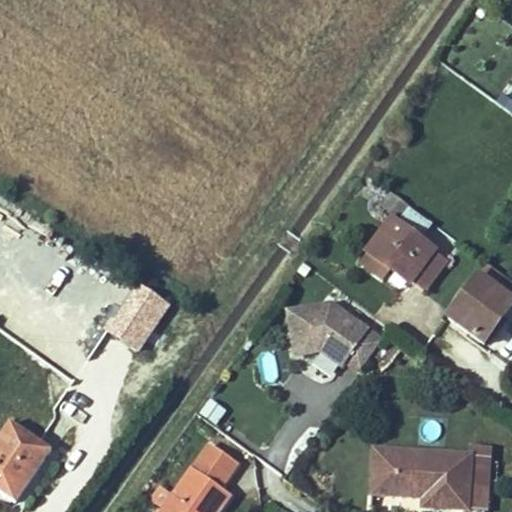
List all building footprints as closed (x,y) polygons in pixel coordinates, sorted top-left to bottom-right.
[(511,0),(502,0),(500,3),(511,11),(511,0)] [(414,133),(397,122),(389,134),(406,146),(414,133)] [(409,207),(392,195),(383,207),(400,220),(409,207)] [(432,226),(410,209),(398,225),(421,242),(432,226)] [(421,242),(398,225),(392,220),(367,254),(391,272),(410,286),(411,284),(424,294),(448,263),(421,242)] [(391,272),(367,254),(360,264),(384,282),(391,272)] [(511,283),(488,266),(479,278),(511,302),(511,283)] [(511,308),(511,302),(479,278),(448,319),(478,341),(491,324),(498,328),(511,308)] [(168,306),(138,286),(128,301),(113,323),(107,333),(137,353),(168,306)] [(128,301),(119,295),(105,317),(113,323),(128,301)] [(346,365),(360,374),(383,342),(332,306),(288,313),(296,358),(314,355),(312,347),(320,345),(321,354),(343,369),(346,365)] [(484,346),(498,328),(491,324),(478,341),(484,346)] [(312,347),(314,355),(321,354),(320,345),(312,347)] [(274,379),(274,355),(262,355),(263,379),(274,379)] [(225,413),(210,402),(201,414),(216,425),(225,413)] [(52,452),(10,423),(0,438),(0,494),(16,505),(52,452)] [(237,466),(210,446),(174,498),(163,511),(219,511),(230,497),(220,490),(237,466)] [(469,458),(374,452),(371,496),(413,499),(414,494),(424,495),(423,500),(423,509),(462,511),(467,511),(469,488),(486,489),(489,449),(470,448),(469,458)] [(467,511),(484,511),(486,489),(469,488),(467,511)] [(163,511),(174,498),(161,489),(151,504),(163,511)]
